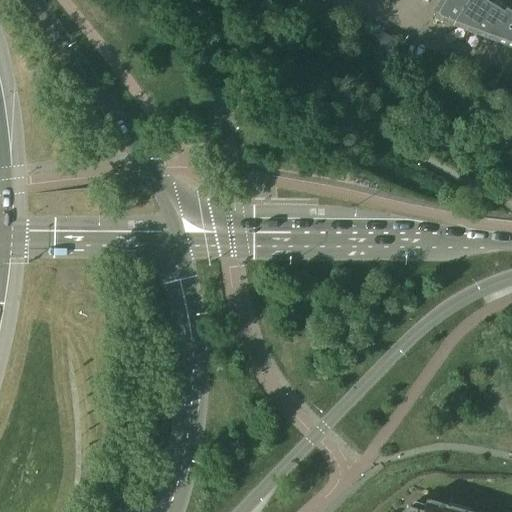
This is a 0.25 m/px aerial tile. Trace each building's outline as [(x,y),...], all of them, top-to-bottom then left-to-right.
[(438,18),(454,24),(469,0),(441,0),(436,10),(438,18)] [(469,0),(454,24),(477,32),(496,1),(494,0),(469,0)] [(498,40),(511,18),(511,11),(496,1),(477,32),(498,40)] [(511,18),(498,40),(511,45),(511,18)] [(381,30),(372,48),(390,58),(400,40),(381,30)] [(424,511),(409,506),(411,511),(473,511),(427,499),(424,511)]
